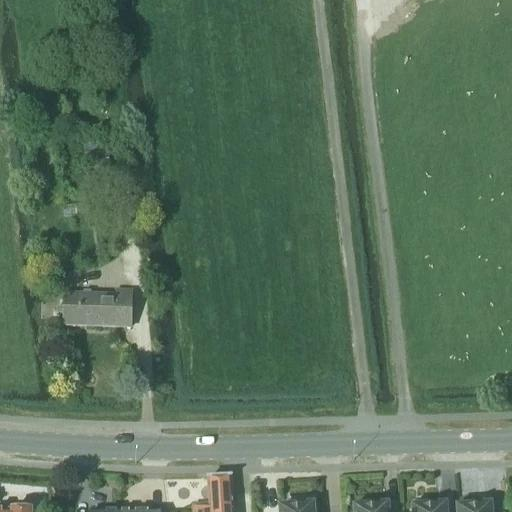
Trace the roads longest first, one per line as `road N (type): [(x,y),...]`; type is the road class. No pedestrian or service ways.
road 1 (track): [(368,444),(318,0)]
road 2 (track): [(409,444),(360,0)]
road 3 (secondary): [(0,439),(149,448),(327,445)]
road 4 (secondary): [(327,445),(511,441)]
